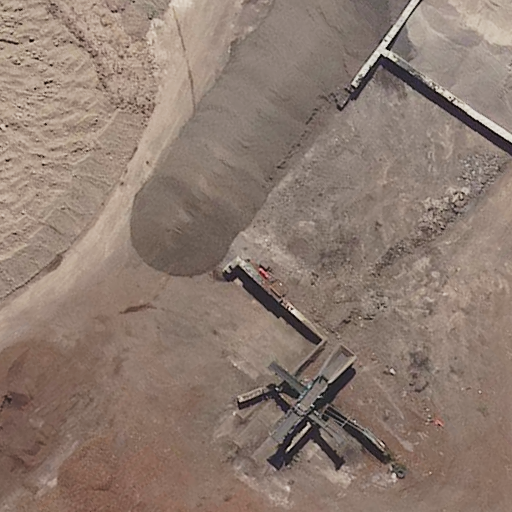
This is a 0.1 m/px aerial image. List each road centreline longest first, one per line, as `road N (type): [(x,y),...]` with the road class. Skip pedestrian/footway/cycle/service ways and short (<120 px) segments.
road 1 (track): [(278,214),(363,358),(501,511)]
road 2 (track): [(278,214),(248,141),(275,0)]
